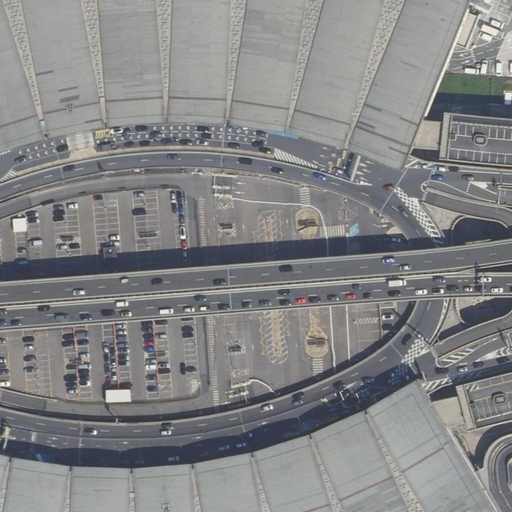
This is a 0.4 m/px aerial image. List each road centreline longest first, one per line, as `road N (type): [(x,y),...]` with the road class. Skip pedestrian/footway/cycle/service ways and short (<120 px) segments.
road 1 (secondary): [(511,253),(0,297)]
road 2 (secondary): [(0,321),(511,287)]
